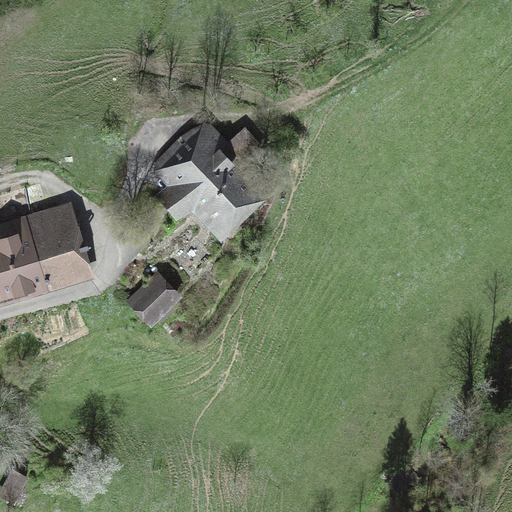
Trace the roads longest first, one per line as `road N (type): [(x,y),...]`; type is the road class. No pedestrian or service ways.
road 1 (track): [(465,0),(422,38),(320,92),(265,115),(205,118)]
road 2 (track): [(0,182),(40,176),(73,200),(101,253),(100,286),(0,315)]
road 3 (track): [(89,229),(124,206),(142,135),(205,118)]
